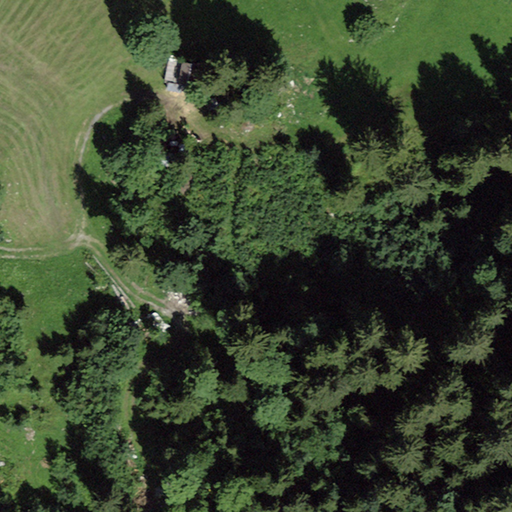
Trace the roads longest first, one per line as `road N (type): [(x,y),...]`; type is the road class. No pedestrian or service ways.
road 1 (track): [(161,511),(155,471),(128,416),(126,386),(182,344),(191,325),(123,281),(114,248),(91,241),(61,254),(0,249)]
road 2 (track): [(91,241),(82,197),(88,133),(123,100),(150,93),(179,100)]
